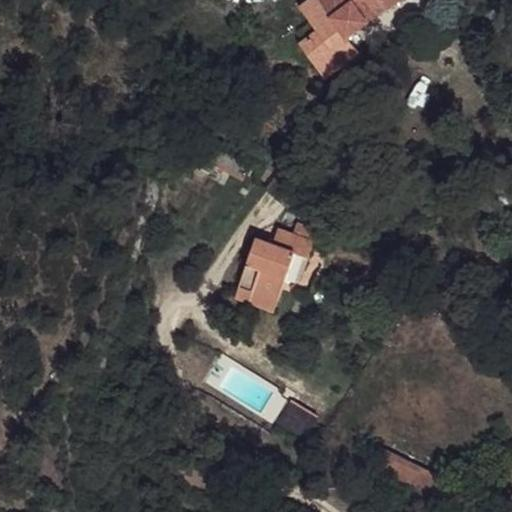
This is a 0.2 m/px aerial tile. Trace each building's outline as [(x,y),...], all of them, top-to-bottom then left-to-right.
[(310,0),(309,1),(316,8),(303,21),(285,32),(294,49),(306,62),(319,79),(324,74),(358,48),(349,35),(381,11),(373,0),(310,0)] [(407,0),(373,0),(381,11),(387,17),(407,0)] [(252,161),(217,141),(208,160),(244,181),(252,161)] [(302,258),(308,260),(314,242),(261,225),(257,239),(238,232),(229,259),(280,287),(291,254),(302,258)] [(293,284),(302,258),(291,254),(283,281),(293,284)] [(275,301),(280,287),(229,259),(221,283),(275,301)] [(272,314),(275,301),(221,283),(217,296),(272,314)] [(308,431),(317,415),(289,400),(280,416),(308,431)] [(366,476),(434,511),(462,511),(467,504),(377,456),(366,476)]
